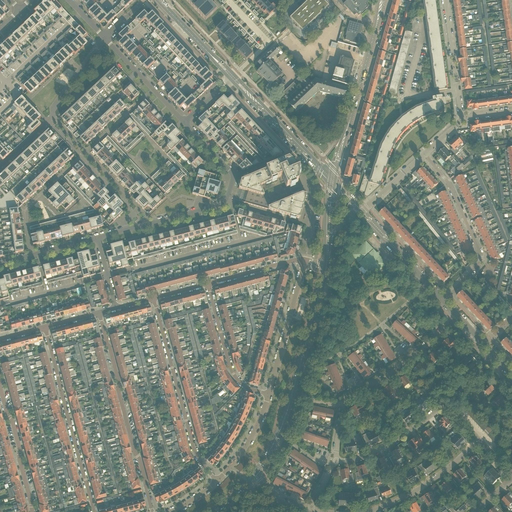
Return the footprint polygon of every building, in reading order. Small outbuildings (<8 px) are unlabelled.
[(46,0),(45,0),(42,3),(51,13),(54,9),(49,4),(50,4),(46,0)] [(54,0),(53,0),(50,4),(49,4),(54,9),(62,18),(67,13),(54,0)] [(95,0),(93,0),(87,6),(90,9),(96,4),(96,5),(98,3),(95,0)] [(123,0),(120,4),(124,8),(132,0),(123,0)] [(188,0),(206,19),(205,20),(205,21),(206,19),(216,10),(217,10),(211,4),(210,5),(205,0),(188,0)] [(261,0),(256,5),(260,9),(268,1),(267,2),(265,0),(261,0)] [(289,18),(302,31),(323,11),(322,10),(323,9),(324,10),(328,6),(330,9),(334,5),(328,0),(311,0),(311,1),(312,1),(310,3),(310,2),(303,8),(303,7),(302,8),(301,7),(289,18)] [(335,0),(346,11),(347,10),(351,14),(354,12),(358,17),(367,8),(363,3),(365,2),(363,0),(335,0)] [(436,20),(438,19),(436,19),(436,16),(437,16),(436,6),(434,7),(434,4),(436,4),(436,3),(434,3),(434,1),(435,1),(435,0),(424,0),(436,90),(447,89),(446,84),(444,84),(444,82),(446,81),(444,81),(444,78),(445,78),(444,69),(442,69),(442,66),(444,66),(444,65),(442,66),(442,63),(443,63),(442,53),(440,53),(440,51),(442,50),(440,50),(440,47),(441,47),(440,37),(438,38),(438,35),(440,35),(440,34),(438,34),(438,32),(439,32),(438,22),(436,22),(436,20)] [(268,1),(260,9),(263,13),(265,11),(271,6),(267,2),(268,1)] [(42,3),(38,7),(46,16),(51,13),(42,3)] [(92,15),(99,9),(99,8),(96,5),(96,4),(90,9),(88,11),(92,15)] [(271,6),(265,11),(269,15),(277,8),(273,4),(271,6)] [(392,5),(389,13),(396,15),(396,14),(398,7),(392,5)] [(38,7),(34,11),(36,13),(43,20),(46,16),(38,7)] [(103,13),(99,8),(99,9),(92,15),(96,19),(103,13)] [(107,16),(107,17),(104,20),(108,24),(116,16),(112,11),(107,16)] [(145,19),(148,16),(148,15),(144,11),(135,20),(139,24),(145,19)] [(148,23),(156,16),(152,12),(148,15),(148,16),(145,19),(148,23)] [(36,13),(32,17),(39,24),(41,26),(45,22),(43,20),(36,13)] [(67,13),(62,18),(69,24),(71,27),(75,22),(73,20),(67,13)] [(103,13),(96,19),(100,24),(101,22),(104,20),(107,17),(107,16),(103,13)] [(389,13),(388,20),(394,22),(396,22),(398,16),(396,15),(389,13)] [(152,27),(159,20),(156,16),(148,23),(152,27)] [(32,17),(28,20),(35,28),(39,24),(32,17)] [(28,20),(24,24),(31,32),(32,33),(37,29),(35,28),(28,20)] [(155,31),(161,26),(163,24),(159,20),(152,27),(155,31)] [(388,20),(385,27),(392,29),(393,30),(395,25),(396,22),(394,22),(388,20)] [(223,21),(216,28),(219,32),(220,32),(226,26),(227,26),(227,25),(223,21)] [(349,42),(357,44),(360,36),(359,35),(359,34),(360,34),(363,25),(349,21),(345,35),(346,35),(345,40),(350,41),(349,42)] [(75,22),(71,27),(78,34),(83,39),(87,35),(75,22)] [(24,24),(20,28),(27,35),(31,32),(24,24)] [(157,37),(165,30),(161,26),(155,31),(153,33),(157,37)] [(219,32),(219,33),(223,37),(230,30),(227,26),(226,26),(220,32),(219,32)] [(126,37),(131,32),(127,27),(118,35),(122,40),(123,40),(126,37)] [(385,27),(383,34),(392,37),(393,36),(393,34),(393,33),(391,32),(392,29),(385,27)] [(20,28),(16,32),(25,41),(29,37),(27,35),(20,28)] [(230,30),(223,37),(227,41),(227,40),(235,33),(231,29),(230,30)] [(161,41),(168,34),(165,30),(157,37),(161,41)] [(16,32),(12,35),(19,43),(21,45),(25,41),(16,32)] [(235,33),(227,40),(231,44),(239,37),(235,33)] [(78,34),(74,38),(75,39),(83,47),(87,43),(83,39),(78,34)] [(165,45),(172,38),(168,34),(161,41),(165,45)] [(383,34),(381,42),(388,44),(389,40),(391,40),(392,37),(383,34)] [(12,35),(9,39),(16,46),(19,43),(12,35)] [(126,37),(123,40),(122,40),(118,43),(122,47),(129,40),(126,37)] [(239,37),(231,44),(234,48),(241,42),(242,41),(239,37)] [(169,49),(176,42),(172,38),(165,45),(169,49)] [(9,39),(5,43),(13,52),(17,48),(16,46),(9,39)] [(75,39),(71,42),(79,51),(83,47),(75,39)] [(126,51),(133,44),(129,40),(122,47),(126,51)] [(67,45),(66,45),(74,53),(73,53),(75,55),(79,51),(71,42),(67,45)] [(172,53),(180,46),(176,42),(169,49),(172,53)] [(234,48),(238,52),(245,46),(241,42),(234,48)] [(381,42),(379,49),(384,51),(386,51),(388,52),(390,44),(388,44),(387,44),(381,42)] [(5,43),(0,47),(7,54),(9,56),(13,52),(5,43)] [(65,44),(61,48),(70,57),(73,53),(74,53),(66,45),(67,45),(65,44)] [(133,44),(126,51),(130,56),(132,53),(137,48),(133,44)] [(135,57),(143,50),(139,46),(137,48),(132,53),(135,57)] [(176,57),(184,50),(180,46),(172,53),(176,57)] [(245,46),(238,52),(242,56),(249,50),(245,46)] [(277,88),(279,90),(286,84),(284,81),(287,79),(284,76),(281,80),(279,78),(282,75),(269,61),(270,60),(275,55),(281,50),(276,46),(274,48),(268,54),(268,53),(267,55),(261,61),(258,63),(261,67),(257,71),(270,85),(274,82),(278,87),(277,88)] [(57,51),(57,52),(66,61),(70,57),(61,48),(57,51)] [(143,50),(135,57),(139,61),(147,54),(143,50)] [(176,57),(174,60),(178,64),(180,61),(188,54),(184,50),(176,57)] [(249,50),(242,56),(246,60),(253,53),(249,50)] [(379,51),(377,59),(383,60),(385,61),(385,60),(387,56),(384,55),(385,53),(384,52),(379,51)] [(53,56),(55,57),(62,64),(66,61),(57,52),(53,56)] [(287,57),(283,53),(277,59),(281,62),(287,57)] [(150,58),(147,54),(139,61),(143,65),(150,58)] [(191,58),(188,54),(180,61),(184,65),(191,58)] [(55,57),(51,60),(58,68),(62,64),(55,57)] [(333,77),(332,81),(333,81),(335,82),(341,83),(347,85),(350,75),(351,73),(354,61),(340,57),(337,69),(335,68),(333,77)] [(147,69),(154,62),(150,58),(143,65),(147,69)] [(188,69),(195,62),(191,58),(184,65),(188,69)] [(50,59),(45,62),(54,72),(58,68),(51,60),(50,59)] [(377,59),(375,66),(381,67),(383,60),(377,59)] [(45,62),(41,66),(50,75),(54,72),(45,62)] [(194,71),(199,66),(195,62),(188,69),(192,73),(194,71)] [(197,75),(205,68),(201,64),(199,66),(194,71),(197,75)] [(37,70),(39,72),(46,79),(50,75),(41,66),(37,70)] [(375,66),(373,73),(379,75),(381,75),(383,68),(381,67),(375,66)] [(114,68),(110,72),(116,78),(120,75),(114,68)] [(201,79),(209,72),(205,68),(197,75),(201,79)] [(39,72),(35,75),(42,83),(46,79),(39,72)] [(110,72),(106,76),(112,82),(116,78),(110,72)] [(205,83),(208,80),(212,76),(209,72),(201,79),(205,83)] [(346,88),(340,87),(315,80),(312,83),(303,73),(296,79),(305,89),(294,100),(290,96),(295,91),(293,88),(296,85),(293,83),(280,95),(302,118),(304,116),(298,110),(317,93),(317,92),(319,92),(320,92),(341,98),(340,100),(339,100),(338,105),(339,105),(338,106),(341,107),(346,88)] [(373,73),(371,80),(377,82),(379,82),(380,79),(378,78),(379,75),(373,73)] [(35,75),(31,79),(38,86),(42,83),(35,75)] [(162,86),(170,79),(166,75),(159,82),(162,86)] [(112,82),(106,76),(102,80),(108,86),(112,82)] [(71,121),(75,126),(78,128),(84,134),(88,130),(92,127),(96,123),(100,119),(104,115),(108,112),(112,108),(116,104),(120,100),(119,98),(116,95),(118,93),(125,87),(123,85),(121,83),(119,81),(116,78),(112,82),(108,86),(104,90),(100,94),(96,98),(92,101),(88,105),(84,109),(80,113),(75,117),(71,120),(71,121)] [(31,79),(28,83),(35,90),(38,86),(31,79)] [(166,90),(174,83),(170,79),(162,86),(166,90)] [(108,86),(102,80),(98,83),(104,90),(108,86)] [(204,92),(213,84),(208,80),(205,83),(200,88),(204,92)] [(371,80),(369,87),(375,89),(377,82),(371,80)] [(26,81),(22,85),(30,94),(35,90),(28,83),(26,81)] [(104,90),(98,83),(94,87),(100,94),(104,90)] [(170,94),(175,89),(178,87),(174,83),(166,90),(170,94)] [(132,102),(139,95),(130,86),(123,92),(132,102)] [(100,94),(94,87),(90,91),(96,98),(100,94)] [(369,87),(367,95),(373,96),(375,89),(369,87)] [(171,100),(179,93),(175,89),(170,94),(168,96),(171,100)] [(96,98),(90,91),(86,95),(92,101),(96,98)] [(175,104),(183,97),(179,93),(171,100),(175,104)] [(86,95),(81,99),(88,105),(92,101),(86,95)] [(373,96),(367,95),(364,102),(371,104),(373,96)] [(183,104),(187,108),(196,100),(191,96),(186,101),(183,104)] [(229,123),(231,121),(235,117),(234,117),(241,111),(243,109),(231,96),(227,100),(223,96),(210,109),(198,120),(202,124),(198,128),(210,141),(212,139),(212,138),(219,132),(229,123)] [(381,145),(372,175),(370,183),(378,185),(379,183),(381,183),(384,174),(382,173),(383,171),(384,172),(385,171),(383,170),(384,168),(385,168),(388,159),(387,159),(387,156),(389,157),(389,156),(388,155),(388,153),(390,154),(391,149),(394,145),(392,145),(393,142),(395,143),(394,142),(395,140),(397,140),(399,137),(402,134),(400,132),(402,130),(404,132),(404,131),(403,130),(405,128),(406,129),(409,126),(413,124),(412,122),(414,121),(415,122),(414,120),(416,119),(417,120),(421,118),(425,116),(425,115),(427,114),(428,115),(428,114),(430,113),(431,114),(435,113),(439,112),(439,110),(442,110),(441,105),(445,103),(444,97),(445,97),(442,97),(441,97),(441,96),(440,96),(438,97),(432,97),(432,100),(436,100),(436,102),(432,102),(416,108),(402,118),(390,130),(381,145)] [(22,97),(12,105),(16,109),(25,101),(22,97)] [(183,104),(186,101),(183,97),(175,104),(179,108),(183,104)] [(88,105),(81,99),(77,102),(84,109),(88,105)] [(122,111),(126,107),(120,100),(116,104),(122,111)] [(16,109),(15,110),(19,114),(29,105),(25,101),(16,109)] [(145,101),(138,108),(142,112),(149,105),(145,101)] [(77,102),(73,106),(80,113),(84,109),(77,102)] [(122,111),(116,104),(112,108),(118,115),(122,111)] [(364,104),(362,111),(368,113),(370,106),(364,104)] [(29,105),(19,114),(23,118),(26,116),(33,109),(29,105)] [(149,105),(142,112),(143,114),(143,115),(144,117),(146,116),(153,110),(149,105)] [(73,106),(69,110),(75,117),(80,113),(73,106)] [(112,108),(108,112),(114,118),(118,115),(112,108)] [(33,109),(26,116),(29,119),(36,112),(33,109)] [(69,110),(65,114),(71,120),(75,117),(69,110)] [(150,121),(157,114),(153,110),(146,116),(150,121)] [(238,121),(244,115),(241,111),(234,117),(235,117),(238,121)] [(362,111),(360,118),(366,120),(368,113),(362,111)] [(29,119),(26,122),(30,126),(37,120),(40,117),(36,112),(29,119)] [(114,118),(108,112),(104,115),(110,122),(114,118)] [(71,120),(65,114),(61,118),(67,124),(71,121),(71,120)] [(154,125),(161,118),(157,114),(150,121),(154,125)] [(110,122),(104,115),(100,119),(106,126),(110,122)] [(241,125),(248,118),(244,115),(238,121),(241,125)] [(154,125),(152,128),(156,132),(158,129),(159,130),(164,125),(166,123),(161,118),(154,125)] [(245,128),(251,122),(248,118),(241,125),(245,128)] [(360,118),(358,126),(364,127),(366,120),(360,118)] [(100,119),(96,123),(102,129),(106,126),(100,119)] [(30,126),(28,128),(32,133),(41,124),(37,120),(30,126)] [(125,124),(132,131),(136,127),(129,120),(125,124)] [(248,132),(255,126),(251,122),(245,128),(248,132)] [(102,129),(96,123),(92,127),(98,133),(102,129)] [(120,128),(127,135),(132,131),(125,124),(120,128)] [(167,155),(169,153),(175,147),(180,142),(176,138),(180,134),(172,125),(167,129),(164,125),(159,130),(158,129),(152,135),(150,137),(167,155)] [(252,136),(258,130),(255,126),(248,132),(252,136)] [(358,126),(356,133),(362,135),(364,127),(358,126)] [(98,133),(92,127),(88,130),(94,137),(98,133)] [(116,132),(123,139),(127,135),(120,128),(116,132)] [(48,130),(45,133),(51,140),(57,134),(55,132),(53,134),(48,130)] [(88,130),(84,134),(90,141),(94,137),(88,130)] [(255,139),(262,133),(258,130),(252,136),(255,139)] [(116,132),(112,136),(118,144),(123,139),(116,132)] [(216,143),(223,136),(219,132),(212,138),(212,139),(216,143)] [(45,133),(41,137),(47,144),(51,140),(45,133)] [(259,143),(265,137),(262,133),(255,139),(259,143)] [(356,133),(354,140),(360,142),(362,135),(356,133)] [(90,141),(84,134),(80,138),(86,144),(90,141)] [(220,147),(228,141),(223,136),(216,143),(220,147)] [(457,136),(453,140),(459,148),(461,149),(463,147),(467,143),(465,141),(465,140),(464,139),(461,136),(458,138),(457,136)] [(41,137),(37,141),(43,147),(47,144),(41,137)] [(262,147),(269,141),(265,137),(259,143),(262,147)] [(64,153),(58,147),(51,140),(47,144),(43,147),(39,151),(35,155),(31,159),(27,162),(23,166),(19,170),(15,173),(11,177),(7,181),(3,185),(0,187),(0,192),(2,194),(0,195),(0,252),(2,252),(3,256),(6,255),(9,255),(8,248),(14,247),(13,242),(13,237),(12,231),(11,226),(11,221),(10,215),(9,210),(18,209),(20,207),(18,204),(14,200),(16,198),(20,194),(24,191),(28,187),(32,183),(36,180),(40,176),(44,172),(48,168),(52,165),(56,161),(60,157),(63,154),(64,153)] [(182,140),(180,142),(175,147),(179,152),(186,145),(182,140)] [(229,142),(222,149),(226,154),(233,147),(236,145),(232,140),(229,142)] [(354,140),(352,147),(358,149),(360,142),(354,140)] [(459,148),(453,140),(449,144),(451,147),(449,148),(456,155),(459,152),(458,151),(461,149),(459,148)] [(37,141),(33,145),(39,151),(43,147),(37,141)] [(266,151),(272,144),(269,141),(262,147),(266,151)] [(2,145),(0,146),(0,154),(9,147),(5,142),(2,145)] [(103,148),(99,144),(92,151),(96,155),(103,148)] [(260,156),(263,160),(276,148),(272,144),(266,151),(262,154),(260,156)] [(33,145),(29,148),(35,155),(39,151),(33,145)] [(186,145),(179,152),(183,156),(190,149),(186,145)] [(9,147),(0,154),(0,157),(3,160),(13,151),(9,147)] [(238,151),(233,147),(226,154),(230,158),(238,151)] [(358,149),(352,147),(350,155),(356,156),(358,149)] [(29,148),(25,152),(31,159),(35,155),(29,148)] [(107,152),(103,148),(96,155),(100,159),(107,152)] [(276,148),(263,160),(264,161),(281,154),(276,148)] [(451,156),(444,148),(438,154),(445,162),(448,159),(455,166),(450,170),(455,175),(464,166),(462,164),(454,155),(452,157),(451,157),(451,156)] [(187,160),(194,154),(190,149),(183,156),(187,160)] [(238,151),(230,158),(234,162),(242,156),(244,154),(240,149),(238,151)] [(74,156),(69,152),(67,150),(64,153),(63,154),(70,160),(74,156)] [(25,152),(21,156),(27,162),(31,159),(25,152)] [(112,157),(107,152),(100,159),(104,164),(112,157)] [(66,164),(70,160),(63,154),(60,157),(66,164)] [(194,154),(187,160),(191,165),(199,158),(194,154)] [(246,160),(238,167),(242,171),(262,162),(255,155),(253,157),(253,158),(255,160),(250,164),(246,160)] [(21,156),(17,159),(23,166),(27,162),(21,156)] [(238,167),(246,160),(242,156),(234,162),(238,167)] [(356,156),(355,159),(355,160),(362,162),(360,167),(360,169),(360,170),(362,171),(363,168),(366,159),(356,156)] [(62,168),(66,164),(60,157),(56,161),(62,168)] [(116,161),(112,157),(104,164),(108,168),(116,161)] [(199,158),(191,165),(195,169),(203,162),(199,158)] [(464,166),(471,160),(469,158),(462,164),(464,166)] [(17,159),(13,163),(19,170),(23,166),(17,159)] [(347,159),(345,166),(356,169),(356,167),(358,162),(348,159),(347,159)] [(268,169),(266,170),(241,180),(239,189),(248,191),(264,196),(260,186),(281,177),(286,188),(289,187),(297,183),(298,169),(288,160),(268,169)] [(58,171),(62,168),(56,161),(52,165),(58,171)] [(120,166),(116,161),(108,168),(113,172),(120,166)] [(76,174),(84,167),(79,162),(72,169),(76,174)] [(13,163),(9,167),(15,173),(19,170),(13,163)] [(54,175),(58,171),(52,165),(48,168),(54,175)] [(124,170),(120,166),(113,172),(117,177),(124,170)] [(345,168),(343,176),(344,177),(348,178),(348,177),(349,178),(349,177),(351,177),(352,175),(354,176),(355,172),(356,169),(345,166),(345,168)] [(9,167),(5,171),(11,177),(15,173),(9,167)] [(80,178),(88,171),(84,167),(76,174),(80,178)] [(174,167),(169,171),(170,171),(172,174),(179,181),(183,177),(176,169),(174,167)] [(416,177),(418,179),(427,171),(423,167),(419,171),(417,169),(412,174),(415,177),(416,177)] [(50,179),(54,175),(48,168),(44,172),(50,179)] [(128,174),(124,170),(117,177),(121,181),(128,174)] [(5,171),(1,174),(7,181),(11,177),(5,171)] [(85,183),(92,176),(88,171),(80,178),(85,183)] [(216,176),(214,175),(199,171),(192,194),(201,197),(210,199),(211,193),(217,195),(220,183),(215,181),(216,176)] [(422,179),(424,181),(431,175),(427,171),(418,179),(420,181),(422,179)] [(46,182),(50,179),(44,172),(40,176),(46,182)] [(350,181),(350,182),(351,183),(351,184),(351,185),(352,185),(353,186),(354,186),(355,186),(356,186),(357,186),(360,174),(357,173),(355,172),(354,176),(352,175),(351,177),(352,178),(351,179),(351,180),(350,180),(350,181)] [(360,187),(359,192),(359,191),(364,193),(364,194),(364,195),(364,196),(365,196),(365,197),(366,197),(367,197),(368,197),(368,196),(379,186),(380,186),(378,185),(370,183),(372,175),(370,175),(370,174),(367,173),(366,176),(364,175),(364,174),(360,187)] [(132,179),(128,174),(121,181),(125,186),(132,179)] [(167,178),(174,185),(179,181),(172,174),(167,178)] [(424,185),(424,186),(426,187),(434,179),(431,175),(424,181),(426,183),(424,185)] [(455,178),(458,184),(465,180),(463,175),(455,178)] [(42,186),(46,182),(40,176),(36,180),(42,186)] [(85,183),(82,185),(86,190),(89,187),(96,180),(92,176),(85,183)] [(264,196),(248,191),(245,203),(269,210),(268,208),(293,197),(289,187),(286,188),(281,177),(260,186),(264,196)] [(167,178),(163,182),(170,189),(174,185),(167,178)] [(136,183),(132,179),(125,186),(129,190),(136,183)] [(426,187),(427,189),(428,189),(430,187),(432,189),(434,187),(438,183),(434,179),(426,187)] [(38,190),(42,186),(36,180),(32,183),(38,190)] [(93,191),(100,184),(96,180),(89,187),(93,191)] [(136,192),(136,193),(139,197),(135,201),(141,207),(144,210),(148,206),(152,210),(165,197),(149,180),(146,182),(140,187),(141,188),(136,192)] [(458,184),(460,189),(468,185),(465,180),(458,184)] [(170,189),(163,182),(159,186),(165,193),(170,189)] [(34,194),(38,190),(32,183),(28,187),(34,194)] [(52,196),(48,200),(56,209),(61,205),(65,210),(74,201),(70,197),(74,193),(66,184),(61,188),(57,183),(48,192),(52,196)] [(140,187),(136,183),(129,190),(133,195),(136,193),(136,192),(141,188),(140,187)] [(100,184),(93,191),(97,196),(104,189),(100,184)] [(460,189),(462,193),(470,190),(468,185),(460,189)] [(30,197),(34,194),(28,187),(24,191),(30,197)] [(108,193),(104,189),(97,196),(101,200),(106,195),(108,193)] [(462,193),(464,198),(472,195),(470,190),(462,193)] [(26,201),(30,197),(24,191),(20,194),(26,201)] [(437,199),(436,199),(437,201),(438,201),(439,200),(448,196),(446,191),(441,193),(438,194),(439,197),(437,199)] [(22,205),(26,201),(20,194),(16,198),(22,205)] [(268,208),(269,210),(299,219),(306,195),(302,194),(293,197),(268,208)] [(101,217),(105,221),(109,226),(117,218),(123,213),(119,209),(123,204),(114,195),(110,199),(106,195),(101,200),(94,206),(93,208),(95,210),(97,212),(101,217)] [(472,195),(464,198),(466,203),(477,199),(476,196),(473,198),(472,195)] [(442,202),(443,205),(451,201),(448,196),(439,200),(440,203),(442,202)] [(477,199),(466,203),(469,208),(476,205),(475,202),(478,201),(477,199)] [(441,209),(442,211),(453,206),(451,201),(443,205),(444,207),(441,209)] [(469,208),(471,213),(482,208),(481,206),(478,208),(476,205),(469,208)] [(442,211),(443,213),(446,212),(447,215),(455,211),(453,206),(442,211)] [(473,218),(474,220),(481,216),(484,215),(486,214),(484,212),(486,211),(485,207),(482,208),(471,213),(473,218)] [(388,223),(393,217),(385,208),(385,209),(383,211),(383,210),(382,211),(380,213),(379,213),(383,217),(382,218),(384,220),(385,220),(388,223)] [(237,216),(246,218),(247,213),(239,210),(237,216)] [(446,219),(445,219),(446,221),(447,221),(457,216),(455,211),(447,215),(448,217),(446,218),(446,219)] [(245,222),(251,224),(253,214),(247,213),(246,218),(245,220),(245,222)] [(251,224),(256,225),(259,216),(253,214),(251,224)] [(233,216),(227,217),(230,227),(236,226),(233,216)] [(256,225),(262,227),(265,218),(259,216),(256,225)] [(447,221),(446,221),(447,223),(448,223),(450,222),(452,225),(459,221),(457,216),(447,221)] [(481,216),(474,220),(475,221),(474,221),(477,226),(488,221),(487,219),(483,221),(481,216)] [(97,228),(103,227),(102,224),(105,221),(101,217),(95,218),(97,228)] [(227,217),(221,219),(224,229),(230,227),(227,217)] [(396,231),(401,226),(393,217),(388,223),(391,225),(390,226),(392,229),(393,228),(396,231)] [(91,230),(97,228),(95,218),(89,220),(91,230)] [(262,227),(268,229),(271,219),(265,218),(262,227)] [(221,219),(216,220),(218,230),(224,229),(221,219)] [(271,219),(268,229),(273,230),(274,230),(275,229),(275,227),(277,221),(271,219)] [(86,231),(91,230),(89,220),(83,222),(86,231)] [(216,220),(210,222),(212,232),(218,230),(216,220)] [(285,223),(277,221),(275,227),(278,227),(284,229),(285,223)] [(346,228),(344,229),(345,231),(349,230),(352,231),(354,227),(352,226),(351,221),(348,222),(349,223),(346,224),(345,226),(346,228)] [(450,228),(450,229),(451,231),(462,226),(459,221),(452,225),(453,227),(450,228)] [(488,221),(477,226),(479,231),(487,228),(485,225),(489,224),(488,221)] [(80,233),(86,231),(83,222),(77,223),(80,233)] [(210,222),(204,224),(207,233),(212,232),(210,222)] [(74,234),(80,233),(77,223),(71,225),(74,234)] [(204,224),(198,225),(201,235),(207,233),(204,224)] [(290,232),(292,232),(294,233),(294,232),(300,234),(301,228),(288,224),(285,233),(290,232)] [(68,236),(74,234),(71,225),(66,226),(68,236)] [(198,225),(192,227),(195,236),(201,235),(198,225)] [(62,237),(68,236),(66,226),(60,228),(62,237)] [(404,240),(409,234),(401,226),(396,231),(399,234),(398,235),(400,237),(401,237),(404,240)] [(451,231),(453,236),(456,234),(464,231),(462,226),(451,231)] [(192,227),(187,228),(189,238),(195,236),(192,227)] [(56,239),(62,237),(60,228),(54,229),(56,239)] [(187,228),(181,230),(183,239),(189,238),(187,228)] [(487,228),(479,231),(481,236),(492,232),(492,231),(491,229),(488,231),(487,228)] [(51,240),(56,239),(54,229),(48,231),(51,240)] [(181,230),(175,231),(178,241),(183,239),(181,230)] [(45,242),(51,240),(48,231),(42,232),(45,242)] [(175,231),(169,233),(172,242),(178,241),(175,231)] [(454,238),(454,239),(455,241),(456,241),(466,236),(464,231),(456,234),(457,237),(454,238)] [(492,232),(481,236),(483,241),(491,238),(490,235),(493,234),(492,231),(492,232)] [(39,244),(45,242),(42,232),(36,234),(39,244)] [(169,233),(163,234),(166,244),(172,242),(169,233)] [(33,245),(39,244),(36,234),(30,236),(33,245)] [(163,234),(158,236),(160,246),(166,244),(163,234)] [(412,248),(417,243),(409,234),(404,240),(406,243),(408,246),(409,245),(412,248)] [(158,236),(152,237),(154,247),(160,246),(158,236)] [(455,241),(457,246),(460,244),(468,241),(466,236),(456,241),(455,241)] [(152,237),(146,239),(149,249),(154,247),(152,237)] [(491,238),(483,241),(485,246),(496,242),(496,241),(495,239),(492,240),(491,238)] [(146,239),(140,241),(143,250),(149,249),(146,239)] [(140,241),(134,242),(137,252),(143,250),(140,241)] [(455,250),(456,252),(470,246),(468,241),(460,244),(457,246),(459,248),(455,250)] [(496,242),(485,246),(488,251),(495,248),(499,246),(497,244),(496,241),(496,242)] [(131,253),(129,244),(128,244),(129,247),(124,248),(122,242),(110,245),(112,251),(106,253),(109,265),(115,263),(116,269),(128,266),(127,260),(133,259),(133,258),(131,253)] [(134,242),(129,244),(131,253),(137,252),(134,242)] [(362,245),(351,255),(358,262),(359,263),(369,253),(373,250),(365,242),(362,245)] [(420,257),(425,252),(417,243),(412,248),(415,252),(414,252),(416,255),(417,254),(420,257)] [(14,247),(8,248),(9,255),(24,251),(23,246),(14,247)] [(456,252),(457,255),(457,254),(464,252),(465,254),(473,251),(470,246),(456,252)] [(488,251),(490,256),(504,250),(503,247),(497,250),(495,248),(488,251)] [(295,250),(287,248),(285,253),(286,253),(279,255),(280,258),(294,254),(295,250)] [(373,250),(369,253),(359,263),(372,277),(386,264),(373,250)] [(504,250),(490,256),(492,261),(500,258),(499,255),(505,252),(504,250)] [(73,261),(76,273),(82,272),(83,278),(95,275),(94,269),(99,267),(96,255),(90,257),(89,251),(77,254),(78,260),(73,261)] [(428,265),(433,260),(425,252),(420,257),(422,260),(424,263),(425,262),(428,265)] [(72,259),(66,260),(69,270),(71,269),(74,268),(75,268),(73,261),(72,259)] [(63,271),(69,270),(66,260),(61,262),(63,271)] [(436,274),(441,269),(433,260),(428,265),(431,269),(430,269),(432,272),(433,271),(436,274)] [(57,273),(63,271),(61,262),(55,263),(57,273)] [(52,274),(57,273),(55,263),(49,265),(52,274)] [(45,276),(52,274),(49,265),(43,266),(45,276)] [(38,268),(32,269),(35,279),(41,277),(38,268)] [(281,270),(280,275),(288,277),(290,270),(288,268),(281,270)] [(32,269),(26,271),(29,280),(35,279),(32,269)] [(449,277),(441,269),(436,274),(438,277),(437,278),(440,280),(440,279),(444,283),(444,282),(446,280),(447,280),(447,279),(449,277),(449,278),(449,277)] [(26,271),(21,272),(23,282),(29,280),(26,271)] [(21,272),(15,274),(17,284),(23,282),(21,272)] [(366,273),(361,277),(366,282),(371,278),(366,273)] [(15,274),(9,275),(11,285),(17,284),(15,274)] [(3,277),(4,280),(6,287),(6,286),(11,285),(9,275),(3,277)] [(0,299),(8,298),(9,298),(8,295),(8,292),(6,286),(6,287),(4,280),(0,280),(0,299)] [(465,305),(471,300),(462,291),(462,292),(460,294),(460,293),(459,294),(457,296),(460,300),(460,301),(462,303),(462,302),(465,305)] [(473,314),(479,309),(471,300),(465,305),(468,308),(467,309),(469,311),(470,311),(473,314)] [(481,322),(487,317),(479,309),(473,314),(476,317),(475,318),(478,320),(481,322)] [(495,326),(487,317),(481,322),(484,325),(483,326),(485,328),(486,328),(489,331),(490,331),(489,331),(491,329),(492,329),(492,328),(494,326),(495,326)] [(392,326),(397,331),(405,322),(404,321),(402,323),(398,319),(392,326)] [(397,331),(402,335),(408,329),(404,325),(406,323),(405,322),(397,331)] [(402,335),(407,340),(415,331),(414,330),(412,332),(408,329),(402,335)] [(415,331),(407,340),(412,345),(418,338),(414,335),(416,332),(415,331)] [(374,346),(385,340),(381,334),(373,339),(376,343),(373,345),(374,346)] [(509,353),(511,349),(511,344),(506,338),(506,339),(504,341),(503,341),(503,342),(501,344),(501,343),(504,347),(504,348),(506,350),(509,353)] [(453,339),(450,342),(448,339),(442,344),(448,351),(454,345),(455,346),(458,344),(453,339)] [(378,346),(381,351),(388,346),(385,340),(374,346),(375,348),(378,346)] [(381,357),(382,358),(392,352),(388,346),(381,351),(383,355),(381,357)] [(348,357),(352,363),(361,356),(360,354),(358,356),(355,352),(348,357)] [(392,352),(382,358),(383,360),(385,358),(388,363),(396,358),(392,352)] [(428,357),(431,361),(434,364),(439,359),(433,352),(428,357)] [(352,363),(356,368),(363,363),(360,359),(363,357),(361,356),(352,363)] [(471,356),(462,365),(468,371),(477,362),(471,356)] [(240,357),(233,359),(234,363),(234,364),(235,365),(235,366),(235,367),(240,365),(239,362),(241,361),(240,357)] [(210,370),(213,369),(225,366),(224,363),(223,362),(215,364),(213,364),(214,367),(210,368),(210,370)] [(416,367),(413,370),(416,374),(420,371),(422,374),(428,369),(425,366),(422,362),(416,367)] [(356,368),(360,374),(370,366),(369,365),(368,366),(366,367),(363,363),(356,368)] [(325,373),(326,375),(337,370),(335,364),(326,367),(328,372),(325,373)] [(370,366),(360,374),(365,379),(368,377),(372,374),(369,370),(371,368),(370,366)] [(132,367),(120,371),(121,375),(128,373),(133,372),(132,370),(133,369),(133,370),(135,369),(134,367),(132,367)] [(218,374),(215,375),(217,380),(228,374),(227,373),(227,372),(227,371),(226,371),(226,370),(218,374)] [(330,375),(332,380),(340,377),(337,370),(326,375),(327,376),(330,375)] [(228,374),(217,380),(220,385),(223,383),(230,378),(230,377),(229,377),(229,376),(228,375),(228,374)] [(39,381),(39,383),(52,379),(51,375),(52,375),(45,376),(44,377),(44,379),(39,381)] [(398,380),(401,384),(403,387),(409,383),(404,376),(398,380)] [(331,386),(331,388),(342,383),(340,377),(332,380),(333,385),(331,386)] [(222,388),(223,390),(233,382),(232,381),(231,379),(230,378),(223,383),(225,385),(222,388)] [(259,381),(249,378),(248,380),(250,381),(249,383),(258,386),(259,381)] [(228,389),(229,391),(235,385),(234,383),(233,382),(223,390),(225,391),(228,389)] [(342,383),(331,388),(332,389),(335,388),(337,393),(345,390),(342,383)] [(482,389),(488,395),(494,389),(489,383),(482,389)] [(230,394),(229,395),(231,397),(236,392),(239,388),(238,388),(238,387),(237,387),(237,386),(236,386),(236,385),(235,385),(229,391),(230,391),(231,393),(230,394)] [(396,388),(393,390),(390,385),(383,390),(384,391),(383,392),(385,395),(386,394),(388,397),(392,394),(395,398),(400,394),(396,388)] [(186,395),(187,400),(190,399),(191,399),(191,398),(194,397),(195,398),(198,397),(197,395),(198,394),(197,392),(186,395)] [(243,395),(242,398),(252,402),(253,402),(253,401),(254,401),(255,399),(254,398),(254,397),(252,397),(253,395),(242,392),(241,395),(243,395)] [(81,395),(69,398),(70,402),(78,400),(77,398),(84,397),(84,394),(81,395)] [(424,395),(414,403),(420,410),(423,407),(425,410),(432,404),(424,395)] [(500,395),(496,398),(493,401),(498,406),(505,400),(500,395)] [(163,401),(161,402),(162,406),(165,406),(167,405),(168,405),(168,406),(171,405),(172,405),(172,404),(176,403),(175,398),(163,401)] [(242,398),(240,404),(250,407),(251,406),(251,407),(252,404),(252,402),(242,398)] [(366,402),(371,409),(377,405),(373,398),(366,402)] [(172,405),(171,405),(168,406),(164,407),(165,408),(166,411),(176,408),(177,408),(176,403),(172,404),(172,405)] [(240,404),(238,409),(248,413),(248,412),(249,412),(250,410),(249,410),(250,408),(250,407),(240,404)] [(351,410),(350,410),(351,413),(353,413),(354,416),(358,414),(360,418),(364,417),(367,415),(364,409),(361,404),(355,407),(351,409),(351,410)] [(316,419),(318,420),(321,408),(314,406),(312,415),(317,416),(316,419)] [(137,408),(131,410),(133,414),(133,415),(141,413),(141,412),(144,411),(144,409),(143,408),(143,407),(137,408)] [(320,417),(325,418),(327,409),(321,408),(318,420),(320,420),(320,417)] [(237,412),(236,414),(246,418),(247,418),(248,415),(247,415),(248,413),(238,409),(237,412)] [(327,409),(325,418),(330,419),(330,422),(332,423),(334,411),(327,409)] [(141,413),(133,415),(134,419),(147,416),(148,416),(147,411),(141,413)] [(403,420),(403,421),(406,424),(406,423),(413,418),(412,418),(413,417),(411,414),(410,415),(408,412),(404,415),(401,412),(395,416),(400,422),(403,420)] [(236,414),(233,419),(243,423),(244,423),(246,421),(245,420),(246,418),(236,414)] [(110,421),(111,425),(123,422),(122,417),(113,419),(114,420),(110,421)] [(441,423),(438,425),(442,429),(445,427),(446,429),(448,427),(451,423),(445,417),(439,422),(441,423)] [(233,419),(231,424),(241,429),(241,428),(242,428),(243,426),(242,425),(243,423),(233,419)] [(76,425),(77,429),(85,427),(84,425),(91,423),(90,420),(76,425)] [(173,425),(167,427),(167,429),(182,425),(181,421),(173,423),(173,425)] [(229,427),(228,428),(238,434),(238,433),(239,433),(240,431),(239,431),(241,429),(231,424),(229,427)] [(148,425),(136,428),(138,433),(145,431),(145,430),(148,430),(148,427),(150,427),(150,425),(148,425)] [(487,427),(484,431),(488,435),(491,432),(492,431),(488,426),(487,427)] [(227,430),(226,433),(235,439),(236,436),(237,437),(238,434),(237,434),(238,434),(228,428),(227,430)] [(300,438),(307,441),(311,429),(309,429),(308,431),(303,430),(300,438)] [(307,441),(314,443),(316,434),(312,433),(313,430),(311,429),(307,441)] [(422,435),(425,439),(427,442),(433,437),(428,430),(422,435)] [(54,436),(55,439),(67,436),(66,431),(63,432),(61,433),(58,434),(58,435),(54,436)] [(225,434),(223,437),(232,443),(233,441),(234,442),(235,439),(234,439),(235,439),(226,433),(225,434)] [(314,443),(320,445),(324,434),(322,433),(321,436),(316,434),(314,443)] [(371,445),(379,441),(379,440),(380,440),(378,437),(377,437),(375,434),(371,437),(369,433),(362,436),(366,443),(369,441),(371,445)] [(184,434),(173,437),(169,438),(171,442),(174,441),(177,441),(184,439),(185,438),(184,434)] [(324,434),(320,445),(327,447),(330,439),(325,437),(326,434),(324,434)] [(346,448),(345,448),(345,452),(347,452),(347,453),(355,451),(356,451),(355,448),(355,447),(359,446),(361,445),(360,440),(359,440),(358,434),(353,435),(354,439),(350,440),(351,444),(346,445),(346,448)] [(459,434),(451,442),(458,448),(465,441),(459,434)] [(221,440),(220,442),(228,448),(230,446),(230,447),(232,444),(231,444),(232,443),(223,437),(221,440)] [(414,438),(411,441),(407,443),(408,444),(407,445),(409,448),(411,447),(413,450),(417,448),(419,451),(425,447),(420,441),(418,443),(414,438)] [(218,444),(216,446),(225,453),(226,451),(227,451),(229,449),(228,449),(228,448),(220,442),(218,444)] [(216,446),(213,450),(221,457),(223,455),(223,456),(225,454),(225,453),(216,446)] [(398,449),(391,453),(393,456),(389,458),(397,472),(403,469),(402,466),(400,467),(397,460),(402,457),(398,449)] [(60,455),(53,457),(54,459),(60,457),(72,454),(70,450),(59,453),(60,455)] [(213,450),(209,454),(218,462),(219,460),(220,460),(221,458),(221,457),(213,450)] [(291,462),(292,463),(299,454),(294,450),(288,457),(293,460),(291,462)] [(184,453),(177,455),(178,457),(179,461),(180,460),(184,459),(191,456),(189,451),(184,453)] [(218,462),(209,454),(207,457),(206,456),(204,458),(212,465),(213,464),(215,466),(216,465),(218,463),(218,462)] [(296,462),(300,465),(305,458),(299,454),(292,463),(294,465),(296,462)] [(98,456),(85,460),(86,464),(98,461),(100,461),(99,456),(98,456)] [(184,459),(180,460),(182,465),(193,460),(191,456),(184,459)] [(475,456),(472,458),(471,457),(468,460),(473,465),(476,468),(482,463),(475,456)] [(55,465),(56,468),(63,466),(74,463),(73,458),(61,461),(62,463),(59,464),(60,464),(55,465)] [(302,470),(304,471),(311,462),(305,458),(300,465),(304,468),(302,470)] [(383,458),(380,460),(376,462),(376,463),(375,463),(376,467),(378,466),(380,470),(384,468),(386,471),(392,468),(388,461),(385,463),(383,459),(383,458)] [(307,470),(311,473),(316,465),(311,462),(304,471),(305,472),(307,470)] [(427,474),(428,473),(435,468),(434,467),(435,467),(433,464),(432,465),(430,462),(425,465),(424,463),(418,467),(422,473),(425,471),(427,474)] [(194,469),(191,471),(198,479),(199,480),(200,479),(200,480),(202,478),(202,477),(203,477),(201,475),(203,474),(196,465),(193,467),(194,469)] [(316,465),(311,473),(315,476),(313,478),(315,479),(322,470),(316,465)] [(357,481),(364,479),(363,476),(367,474),(366,470),(368,470),(367,466),(365,467),(365,466),(357,468),(358,473),(355,474),(357,481)] [(418,480),(417,477),(420,475),(416,468),(409,472),(411,475),(406,477),(408,480),(407,481),(409,484),(410,483),(411,484),(418,480)] [(486,476),(489,479),(493,484),(492,485),(497,481),(496,480),(499,477),(496,474),(497,473),(494,470),(494,471),(492,469),(493,469),(493,468),(489,472),(488,472),(489,473),(486,476)] [(456,477),(453,480),(455,481),(458,486),(464,481),(462,479),(466,477),(463,473),(464,472),(462,469),(461,470),(460,470),(456,473),(454,475),(454,476),(456,477)] [(348,470),(344,470),(340,471),(340,472),(339,472),(339,476),(341,476),(341,480),(346,479),(347,483),(354,482),(352,474),(349,475),(348,470)] [(191,471),(187,474),(194,483),(195,483),(197,481),(198,479),(191,471)] [(184,477),(183,477),(189,487),(190,486),(190,487),(192,485),(192,484),(194,483),(187,474),(184,477)] [(273,483),(279,487),(285,476),(283,475),(283,476),(282,478),(277,475),(273,483)] [(279,487),(285,490),(289,482),(285,480),(286,477),(285,476),(279,487)] [(181,479),(178,481),(184,490),(185,490),(188,489),(187,488),(189,487),(183,477),(181,479)] [(176,482),(173,483),(173,484),(179,493),(180,493),(182,492),(182,491),(184,490),(178,481),(176,482)] [(441,486),(444,490),(447,493),(453,489),(448,481),(441,486)] [(285,490),(291,493),(297,482),(295,482),(294,484),(289,482),(285,490)] [(291,493),(297,496),(302,488),(297,486),(299,483),(297,482),(291,493)] [(483,493),(481,490),(484,488),(478,482),(473,487),(475,489),(471,493),(474,496),(472,497),(475,499),(476,498),(477,499),(483,493)] [(170,485),(168,486),(174,496),(176,495),(178,494),(179,493),(173,484),(173,483),(170,485)] [(168,486),(163,489),(168,499),(171,498),(174,497),(173,496),(174,496),(168,486)] [(302,488),(297,496),(304,500),(309,489),(308,488),(306,491),(302,488)] [(367,499),(366,499),(367,503),(368,502),(369,503),(376,501),(377,501),(376,497),(376,496),(379,495),(377,488),(370,490),(371,494),(366,496),(367,499)] [(386,489),(380,492),(381,493),(383,498),(391,494),(389,490),(388,488),(386,489)] [(162,490),(159,491),(163,502),(164,502),(163,501),(165,500),(166,501),(168,500),(168,499),(163,489),(162,490)] [(96,499),(106,497),(106,494),(109,494),(108,491),(94,495),(96,499)] [(163,502),(159,491),(156,493),(155,491),(152,493),(156,503),(158,502),(159,504),(160,504),(163,503),(163,502)] [(425,502),(422,503),(426,510),(432,506),(430,503),(434,500),(432,497),(433,496),(431,493),(430,493),(429,493),(422,497),(425,502)] [(338,505),(346,506),(347,506),(348,501),(351,502),(352,494),(345,494),(344,498),(339,497),(339,501),(337,501),(337,504),(338,504),(338,505)] [(502,501),(501,502),(503,505),(505,504),(508,507),(510,510),(511,508),(511,498),(511,499),(508,496),(507,495),(505,498),(501,501),(502,501)] [(140,498),(137,499),(140,510),(140,511),(143,510),(143,509),(144,509),(143,507),(145,506),(142,496),(139,496),(140,498)] [(137,499),(131,500),(134,511),(135,511),(137,511),(137,510),(139,510),(140,510),(137,499)] [(131,500),(126,502),(128,511),(132,511),(134,511),(131,500)] [(416,503),(409,506),(411,511),(412,511),(417,511),(418,511),(417,511),(422,511),(423,511),(420,506),(418,507),(416,503)] [(451,503),(446,507),(448,510),(449,509),(451,511),(462,511),(466,509),(465,508),(467,507),(464,505),(463,506),(461,503),(457,507),(455,505),(453,506),(451,503)]
